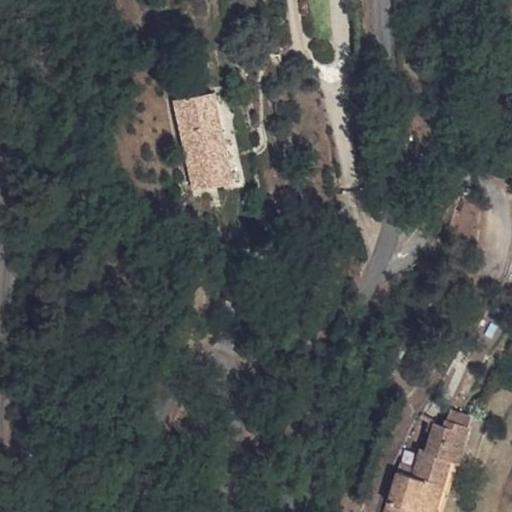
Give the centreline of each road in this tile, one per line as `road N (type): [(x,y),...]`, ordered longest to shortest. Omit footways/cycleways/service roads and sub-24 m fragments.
road 1 (residential): [(382,0),(396,212),(290,511)]
road 2 (residential): [(226,511),(240,384),(222,363),(186,366),(113,511)]
road 3 (residential): [(1,511),(7,323),(0,178)]
